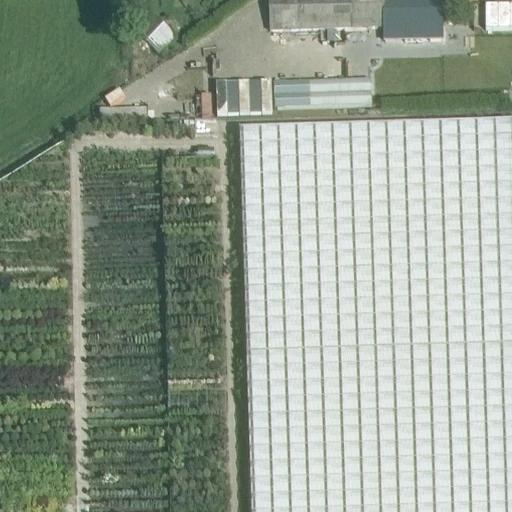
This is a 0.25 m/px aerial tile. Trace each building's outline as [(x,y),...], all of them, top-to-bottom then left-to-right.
[(282,0),(283,1),(269,2),(269,33),(444,27),(442,0),(282,0)] [(511,29),(511,4),(483,5),(483,30),(511,29)] [(139,38),(160,57),(175,39),(169,34),(158,25),(154,21),(151,18),(136,36),(139,38)] [(370,49),(345,50),(345,61),(370,60),(370,49)] [(135,85),(143,97),(164,84),(156,72),(135,85)] [(346,81),(273,84),(274,110),(371,107),(370,80),(346,81)] [(171,94),(172,119),(213,118),(213,93),(171,94)] [(511,511),(511,124),(239,132),(251,511),(511,511)]
